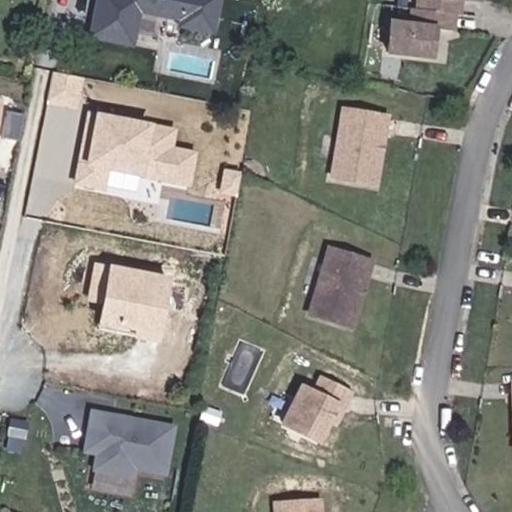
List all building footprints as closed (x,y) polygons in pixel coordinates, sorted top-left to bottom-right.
[(95,0),(91,26),(139,35),(143,14),(180,21),(178,31),(219,39),(226,0),(95,0)] [(477,0),(417,0),(416,13),(411,12),(409,29),(389,27),(386,56),(429,60),(432,33),(451,35),(452,18),(457,18),(459,2),(477,3),(477,0)] [(83,108),(88,76),(54,70),(49,102),(83,108)] [(179,127),(90,109),(76,182),(155,198),(158,183),(187,189),(195,151),(175,147),(179,127)] [(375,189),(381,157),(372,156),(379,119),(346,114),(343,129),(341,129),(332,182),(375,189)] [(387,121),(379,119),(372,156),(381,157),(387,121)] [(355,332),(364,301),(356,298),(366,263),(335,255),(331,269),(327,268),(313,320),(355,332)] [(172,278),(97,262),(89,302),(103,305),(98,329),(159,342),(172,278)] [(375,265),(366,263),(356,298),(364,301),(375,265)] [(322,445),(333,424),(341,409),(346,412),(354,397),(325,382),(318,396),(306,390),(287,428),(322,445)] [(338,427),(346,412),(341,409),(333,424),(338,427)] [(178,428),(90,411),(82,454),(96,457),(93,473),(137,481),(138,472),(169,478),(178,428)] [(323,511),(323,503),(278,505),(278,511),(323,511)]
